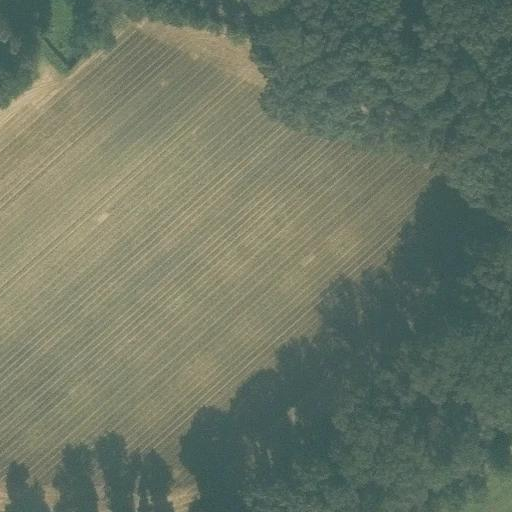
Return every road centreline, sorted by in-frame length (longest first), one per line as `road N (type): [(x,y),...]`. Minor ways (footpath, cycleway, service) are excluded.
road 1 (track): [(208,0),(511,135)]
road 2 (unclassified): [(368,511),(511,409)]
